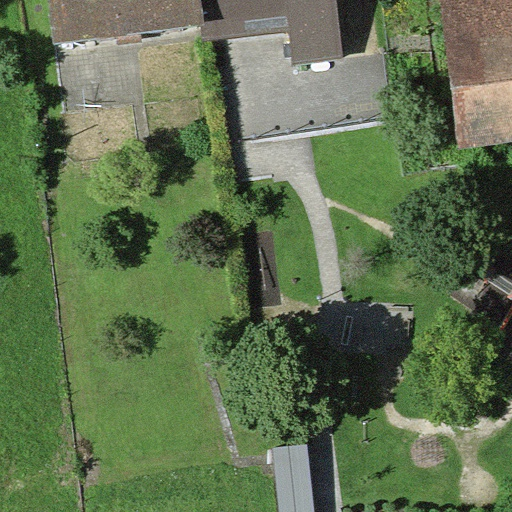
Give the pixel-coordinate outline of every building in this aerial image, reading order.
[(193,0),(44,0),(50,46),(197,28),(193,0)] [(328,0),(193,0),(197,28),(284,17),(289,68),(336,62),(328,0)] [(511,7),(446,15),(463,151),(511,145),(511,7)] [(267,453),(273,511),(308,511),(302,449),(267,453)] [(58,511),(53,465),(0,470),(0,511),(58,511)]
